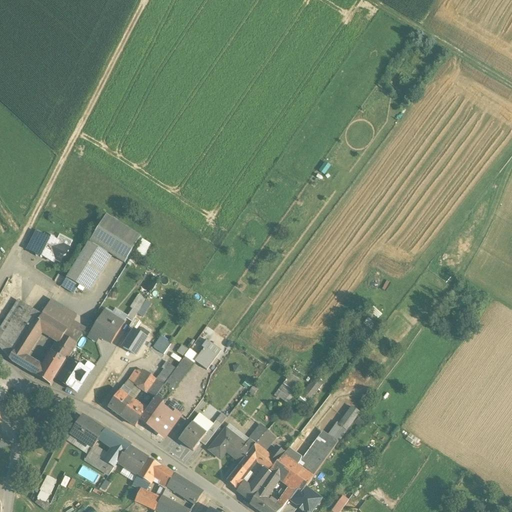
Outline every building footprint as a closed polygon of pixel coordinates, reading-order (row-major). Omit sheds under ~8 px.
[(141,237),(106,215),(90,242),(124,264),(141,237)] [(54,237),(50,235),(45,237),(45,238),(36,234),(28,250),(35,253),(36,257),(39,256),(41,259),(44,258),(53,263),(55,260),(60,263),(63,258),(65,257),(69,249),(56,242),(54,237)] [(141,240),(136,254),(144,258),(150,244),(141,240)] [(89,244),(66,279),(79,287),(85,290),(107,255),(89,244)] [(79,287),(66,279),(62,286),(74,294),(79,287)] [(146,301),(138,296),(130,308),(132,310),(138,314),(146,301)] [(77,316),(51,300),(42,315),(42,316),(66,331),(72,321),(74,322),(77,319),(77,316)] [(17,302),(1,328),(6,331),(22,306),(17,302)] [(22,306),(6,331),(0,341),(0,348),(9,359),(31,324),(35,327),(42,316),(42,315),(23,304),(22,306)] [(132,310),(126,319),(132,323),(138,314),(132,310)] [(124,324),(104,312),(88,337),(97,343),(100,338),(111,345),(124,324)] [(66,331),(42,316),(35,327),(41,331),(60,343),(67,331),(66,331)] [(31,324),(9,359),(13,363),(36,377),(42,368),(25,358),(41,331),(35,327),(31,324)] [(135,331),(123,349),(135,357),(147,339),(135,331)] [(171,345),(161,338),(156,344),(167,351),(171,345)] [(69,341),(64,348),(58,345),(55,349),(68,356),(75,345),(69,341)] [(204,349),(217,359),(221,353),(207,342),(202,348),(204,349)] [(53,353),(52,352),(42,368),(36,377),(50,386),(68,356),(55,349),(53,353)] [(195,362),(207,372),(217,359),(204,349),(195,362)] [(164,386),(156,397),(164,403),(166,404),(194,365),(184,358),(176,370),(164,386)] [(89,373),(69,360),(56,380),(74,391),(78,390),(89,373)] [(176,370),(167,363),(162,369),(164,370),(156,381),(164,386),(176,370)] [(156,381),(144,372),(134,385),(141,390),(155,400),(156,397),(164,386),(156,381)] [(301,383),(290,375),(274,396),(276,398),(278,397),(287,404),(295,394),(295,393),(299,388),(301,383)] [(315,379),(300,395),(308,402),(323,386),(315,379)] [(128,381),(108,408),(121,418),(132,403),(126,399),(130,393),(136,397),(141,390),(134,385),(128,381)] [(165,417),(158,412),(164,403),(156,397),(155,400),(146,412),(139,421),(147,427),(149,423),(167,435),(181,416),(175,411),(173,415),(169,412),(165,417)] [(335,408),(327,402),(322,407),(331,414),(335,408)] [(146,412),(132,403),(121,418),(135,428),(139,421),(146,412)] [(322,407),(309,424),(316,430),(331,414),(322,407)] [(352,408),(339,426),(347,431),(360,414),(352,408)] [(54,415),(47,412),(46,412),(39,410),(39,409),(38,411),(37,411),(35,416),(36,416),(35,418),(36,419),(36,418),(43,421),(44,421),(51,424),(52,422),(53,422),(54,422),(55,422),(55,421),(56,420),(56,419),(55,418),(54,417),(55,415),(54,414),(54,415)] [(105,431),(83,416),(76,428),(71,436),(71,437),(68,441),(90,455),(90,454),(104,463),(113,450),(99,441),(105,431)] [(212,426),(198,416),(191,424),(205,435),(209,431),(212,426)] [(212,426),(209,431),(214,434),(220,426),(216,422),(212,426)] [(69,423),(62,433),(61,438),(68,443),(68,441),(71,437),(71,436),(76,428),(69,423)] [(205,435),(191,424),(179,441),(193,452),(200,443),(205,435)] [(309,424),(301,434),(309,440),(316,430),(309,424)] [(338,425),(304,471),(313,478),(347,431),(339,426),(338,425)] [(260,427),(249,441),(255,446),(267,432),(260,427)] [(246,445),(226,429),(208,452),(216,458),(222,450),(235,461),(247,446),(246,445)] [(33,439),(47,445),(51,436),(36,430),(33,439)] [(130,447),(105,431),(99,441),(113,450),(104,463),(113,469),(116,465),(123,455),(124,456),(130,447)] [(214,434),(209,431),(205,435),(200,443),(204,446),(214,434)] [(267,432),(255,446),(263,452),(274,438),(267,431),(267,432)] [(249,441),(246,445),(247,446),(235,461),(240,464),(246,456),(255,446),(249,441)] [(263,452),(255,446),(246,456),(254,462),(264,469),(269,473),(277,463),(269,457),(263,452)] [(148,460),(130,447),(124,456),(123,455),(116,465),(138,477),(148,460)] [(300,458),(288,449),(283,456),(295,465),(300,458)] [(281,458),(274,452),(269,457),(277,463),(281,458)] [(104,463),(90,454),(90,455),(86,462),(99,471),(104,463)] [(246,456),(240,464),(248,471),(254,462),(246,456)] [(295,465),(283,456),(277,464),(277,463),(269,473),(271,475),(279,480),(283,482),(296,465),(295,465)] [(167,471),(148,460),(138,477),(137,478),(149,485),(155,475),(161,479),(167,471)] [(113,469),(104,463),(99,471),(108,477),(113,469)] [(248,471),(240,464),(226,482),(244,496),(251,487),(241,480),(248,471)] [(296,465),(283,482),(290,486),(296,491),(301,494),(305,489),(309,483),(313,478),(304,471),(296,465)] [(82,476),(96,483),(99,475),(85,469),(82,476)] [(269,473),(264,469),(261,473),(269,478),(271,475),(269,473)] [(174,475),(167,471),(161,479),(166,482),(169,484),(174,475)] [(261,473),(251,487),(258,493),(269,478),(261,473)] [(193,487),(174,475),(169,484),(168,486),(167,486),(166,488),(172,492),(193,505),(201,495),(192,489),(193,487)] [(258,493),(257,495),(252,502),(250,506),(258,511),(271,511),(274,508),(264,501),(279,480),(271,475),(269,478),(258,493)] [(149,485),(137,478),(132,487),(140,491),(145,492),(149,485)] [(290,486),(274,508),(279,511),(289,500),(296,491),(290,486)] [(251,487),(244,496),(252,502),(257,495),(258,493),(251,487)] [(165,490),(162,497),(167,501),(172,492),(166,488),(165,490)] [(303,511),(304,511),(312,511),(321,500),(305,489),(301,494),(296,491),(289,500),(298,507),(297,508),(302,511),(303,511)] [(145,492),(140,491),(135,502),(155,511),(161,499),(145,492)] [(185,511),(167,501),(162,497),(161,499),(155,511),(157,511),(185,511)] [(348,502),(342,498),(339,501),(345,506),(348,502)] [(289,500),(278,511),(294,511),(297,508),(298,507),(289,500)] [(339,501),(331,511),(340,511),(345,506),(339,501)]
